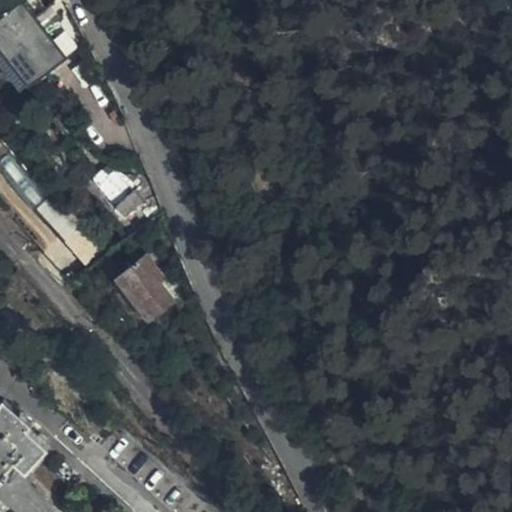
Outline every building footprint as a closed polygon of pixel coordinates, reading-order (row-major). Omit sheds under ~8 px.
[(64,55),(21,0),(0,0),(0,4),(5,11),(0,15),(0,45),(28,82),(64,55)] [(145,223),(152,218),(140,203),(142,201),(133,190),(141,183),(134,177),(132,176),(130,174),(127,174),(121,178),(116,172),(107,178),(101,171),(94,177),(126,214),(132,208),(145,223)] [(174,300),(161,281),(166,277),(146,253),(117,276),(149,319),(174,300)] [(4,397),(0,400),(0,402),(11,413),(17,408),(4,397)] [(0,474),(15,459),(26,469),(47,446),(28,426),(31,422),(17,408),(11,413),(0,402),(0,474)]
